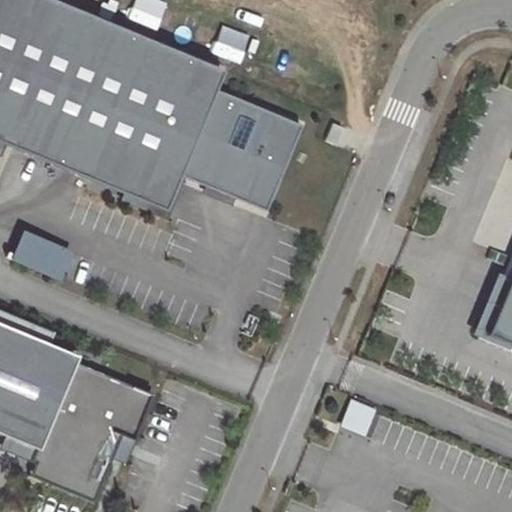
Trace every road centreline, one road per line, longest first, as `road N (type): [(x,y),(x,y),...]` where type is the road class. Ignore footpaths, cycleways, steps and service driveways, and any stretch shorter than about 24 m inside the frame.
road 1 (unclassified): [(511,12),(464,14),(430,40),(235,511)]
road 2 (unknown): [(440,270),(430,324),(439,342),(511,377)]
